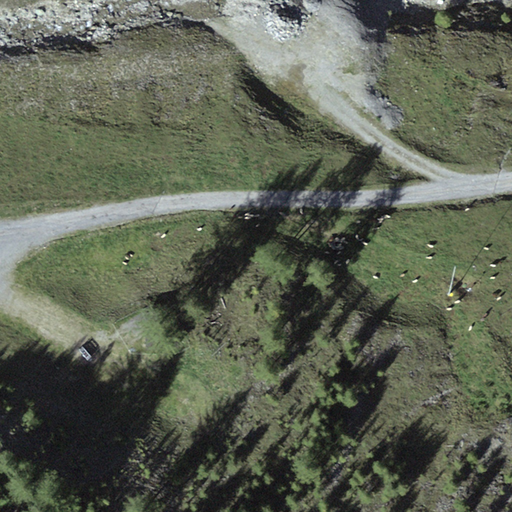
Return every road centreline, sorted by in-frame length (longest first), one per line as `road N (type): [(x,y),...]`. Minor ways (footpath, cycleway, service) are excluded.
road 1 (track): [(511,176),(381,195),(139,204),(0,242)]
road 2 (track): [(0,305),(114,364)]
